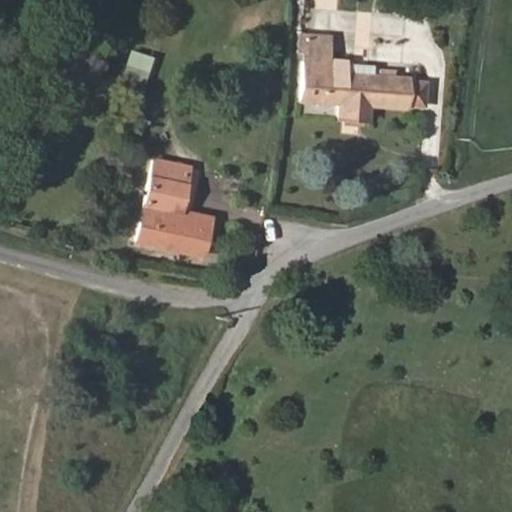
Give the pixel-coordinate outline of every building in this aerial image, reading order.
[(304,57),(330,59),(333,32),(307,30),(304,57)] [(117,86),(141,94),(154,57),(130,49),(117,86)] [(336,117),(368,119),(369,104),(405,107),(405,103),(422,104),(423,85),(406,84),(407,78),(372,75),(372,66),(345,63),(345,61),(330,59),(304,57),(300,99),(337,102),(336,117)] [(154,159),(150,178),(180,184),(184,165),(154,159)] [(180,184),(150,178),(149,181),(145,197),(144,203),(181,211),(186,186),(180,184)] [(145,197),(149,181),(139,179),(136,195),(145,197)] [(210,218),(181,211),(144,203),(135,241),(201,256),(210,218)]
